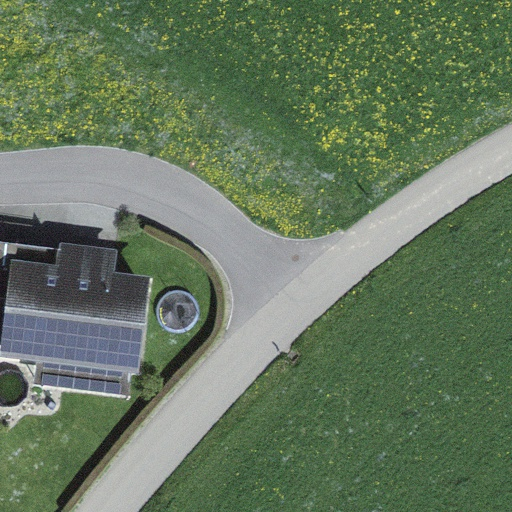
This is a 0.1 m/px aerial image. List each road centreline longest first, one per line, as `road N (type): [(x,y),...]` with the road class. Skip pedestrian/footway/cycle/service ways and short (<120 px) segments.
road 1 (residential): [(311,311),(171,192),(102,174),(0,174)]
road 2 (unclassified): [(125,511),(262,351),(311,311)]
road 3 (unclassified): [(311,311),(511,149)]
